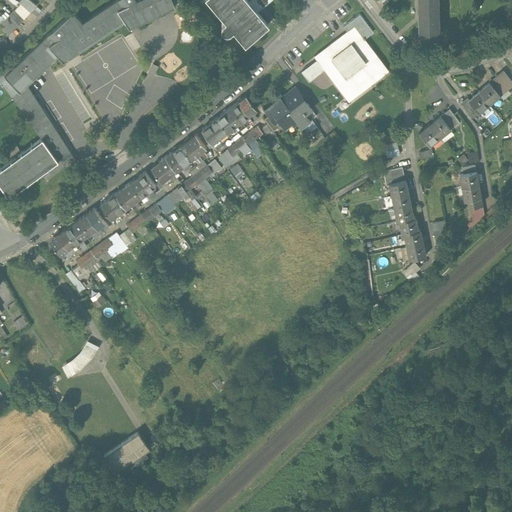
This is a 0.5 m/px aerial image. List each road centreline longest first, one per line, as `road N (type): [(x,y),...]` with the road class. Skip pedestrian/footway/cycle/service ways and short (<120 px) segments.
road 1 (residential): [(316,17),(62,219),(0,239)]
road 2 (track): [(370,306),(363,246),(331,199),(407,150)]
road 3 (residential): [(402,54),(407,150),(428,232)]
road 4 (residential): [(484,181),(474,130),(433,69)]
